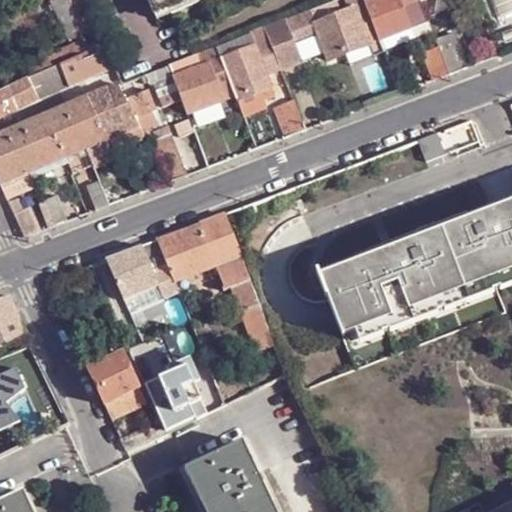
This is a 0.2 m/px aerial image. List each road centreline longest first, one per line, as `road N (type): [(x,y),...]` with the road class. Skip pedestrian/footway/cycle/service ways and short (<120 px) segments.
road 1 (residential): [(21,269),(511,73)]
road 2 (residential): [(21,269),(108,470)]
road 3 (residential): [(119,72),(0,126)]
